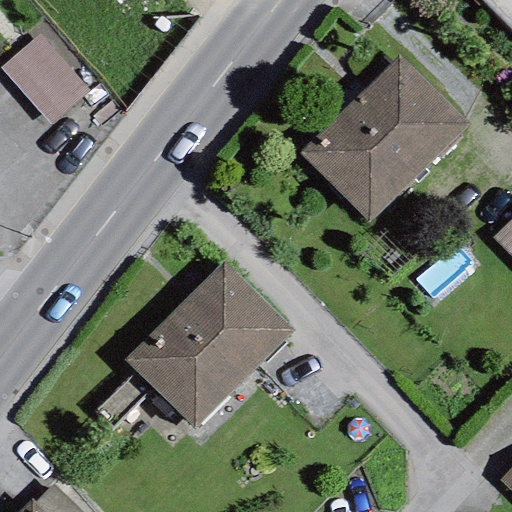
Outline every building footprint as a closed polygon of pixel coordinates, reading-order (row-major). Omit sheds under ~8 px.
[(511,0),(481,0),(511,29),(511,0)] [(88,92),(39,37),(0,70),(0,72),(48,127),(88,92)] [(367,225),(467,125),(397,56),(297,155),(367,225)] [(511,218),(492,239),(511,258),(511,218)] [(221,261),(122,360),(192,429),(291,329),(221,261)] [(511,464),(497,480),(511,495),(511,464)] [(32,500),(44,511),(80,511),(51,481),(32,500)] [(44,511),(32,500),(19,511),(44,511)]
